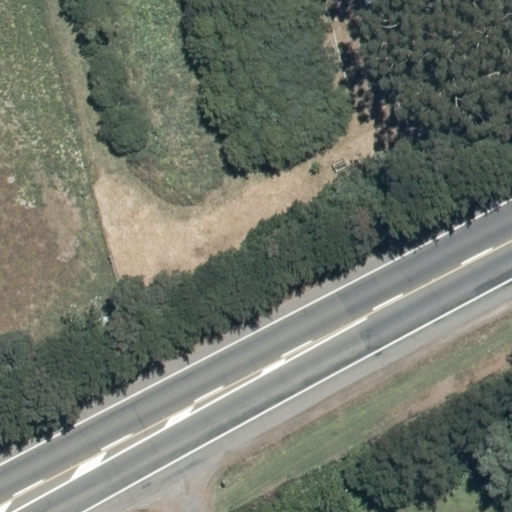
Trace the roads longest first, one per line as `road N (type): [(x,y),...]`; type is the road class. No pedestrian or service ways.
road 1 (primary): [(0,503),(352,327)]
road 2 (primary): [(352,327),(27,511)]
road 3 (primary): [(511,242),(352,327)]
